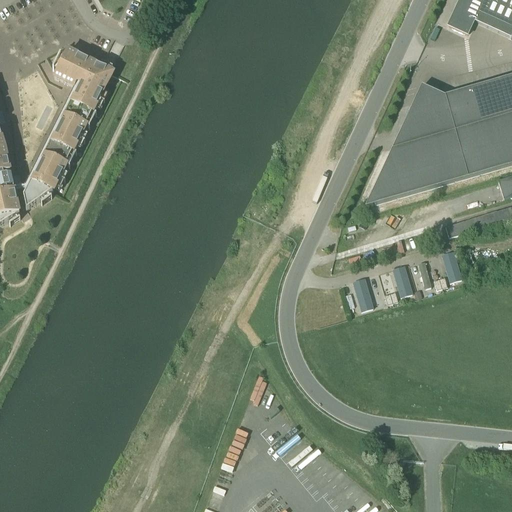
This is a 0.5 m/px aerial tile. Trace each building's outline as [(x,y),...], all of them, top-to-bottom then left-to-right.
[(511,0),(461,0),(448,29),(467,38),(474,23),(508,39),(508,40),(511,41),(511,38),(511,0)] [(83,134),(95,111),(96,111),(104,95),(103,94),(112,76),(101,70),(68,53),(57,74),(69,81),(68,84),(73,87),(72,90),(75,91),(77,86),(80,88),(75,99),(74,98),(61,124),(62,125),(58,132),(55,138),(54,138),(41,164),(42,164),(39,171),(35,178),(34,178),(23,199),(26,212),(52,195),(55,190),(56,190),(64,174),(63,173),(75,150),(76,151),(84,134),(83,134)] [(511,167),(511,79),(444,98),(421,88),(372,195),(375,207),(511,167)] [(10,176),(5,153),(0,154),(0,229),(19,217),(14,195),(8,196),(7,194),(15,192),(14,191),(19,190),(18,180),(12,180),(12,179),(11,180),(10,176)] [(504,202),(511,199),(511,179),(498,184),(504,202)] [(449,241),(511,222),(511,209),(446,230),(449,241)] [(450,255),(453,282),(461,281),(458,254),(450,255)] [(426,265),(418,267),(427,295),(434,293),(426,265)] [(439,268),(431,270),(434,279),(442,277),(439,268)] [(439,282),(442,291),(447,290),(445,280),(439,282)] [(437,293),(442,291),(439,282),(434,283),(437,293)] [(370,284),(355,288),(361,310),(376,306),(370,284)] [(410,299),(406,287),(402,288),(406,300),(410,299)] [(390,296),(393,306),(399,304),(395,295),(390,296)] [(387,308),(393,306),(390,296),(385,298),(387,308)] [(348,311),(354,310),(350,297),(344,298),(348,311)] [(251,404),(260,406),(267,383),(257,380),(251,404)] [(218,511),(226,492),(214,488),(205,511),(218,511)]
